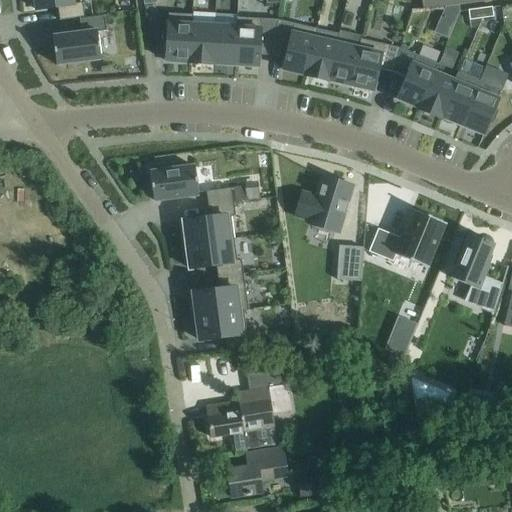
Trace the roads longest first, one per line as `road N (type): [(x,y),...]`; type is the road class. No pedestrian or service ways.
road 1 (residential): [(489,196),(363,144),(243,116),(163,112),(40,129)]
road 2 (residential): [(167,356),(158,302),(40,129)]
road 3 (residential): [(192,511),(170,378)]
